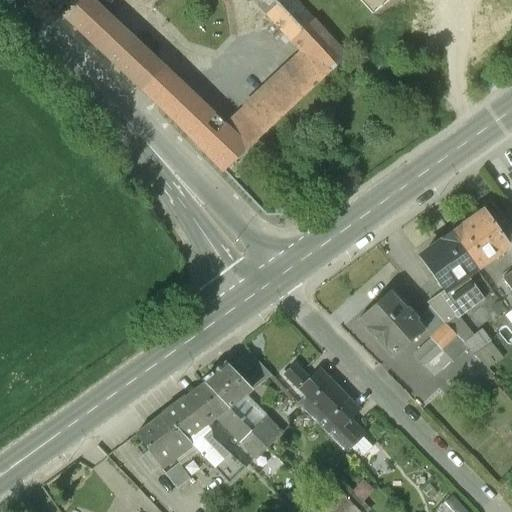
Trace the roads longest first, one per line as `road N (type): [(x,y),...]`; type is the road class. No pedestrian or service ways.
road 1 (secondary): [(269,284),(83,71),(0,0)]
road 2 (secondary): [(269,284),(0,477)]
road 3 (residential): [(269,284),(491,511)]
road 4 (secondary): [(511,111),(269,284)]
